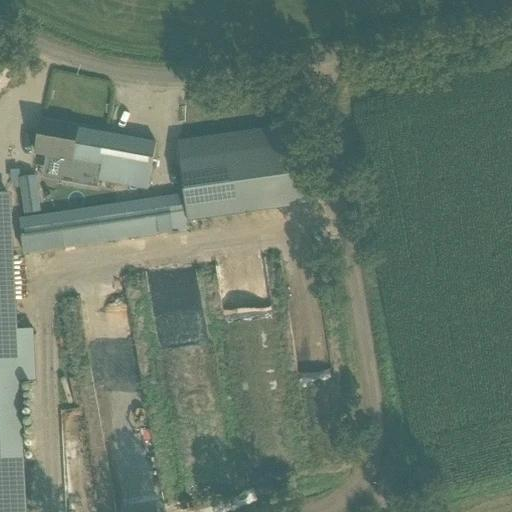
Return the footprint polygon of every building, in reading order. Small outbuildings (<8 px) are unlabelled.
[(39,142),(36,154),(67,160),(63,181),(62,183),(97,189),(99,181),(148,191),(151,175),(157,144),(79,130),(79,129),(42,122),(39,142)] [(185,140),(196,221),(306,207),(295,125),(185,140)] [(19,182),(23,212),(40,209),(35,174),(19,176),(19,171),(11,171),(11,183),(19,182)] [(0,194),(0,331),(15,331),(8,194),(0,194)] [(23,252),(176,231),(171,195),(19,216),(23,252)] [(219,306),(227,309),(236,308),(244,305),(251,301),(257,295),(261,285),(262,278),(261,270),(257,259),(251,253),(246,248),(234,245),(224,245),(216,247),(209,251),(204,258),(198,267),(198,276),(200,288),(204,296),(210,302),(219,306)] [(15,331),(17,384),(36,383),(33,330),(15,331)] [(0,511),(23,511),(17,384),(15,331),(0,331),(0,511)]
